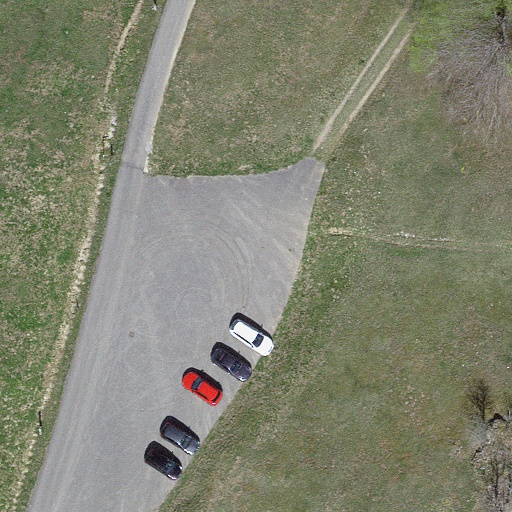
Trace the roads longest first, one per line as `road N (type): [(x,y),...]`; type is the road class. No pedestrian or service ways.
road 1 (unclassified): [(44,511),(82,401),(121,178),(176,0)]
road 2 (track): [(82,401),(243,241),(415,0)]
